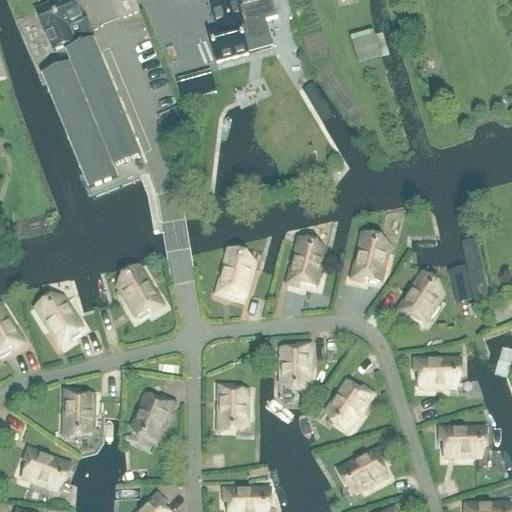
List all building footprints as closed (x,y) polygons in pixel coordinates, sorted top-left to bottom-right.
[(64,30),(82,23),(72,0),(70,0),(36,14),(53,54),(75,46),(73,41),(69,42),(64,30)] [(209,0),(219,35),(210,38),(217,65),(248,57),(244,45),(269,38),(266,24),(265,23),(277,20),(271,0),(209,0)] [(380,59),(375,34),(345,40),(350,64),(380,59)] [(71,67),(42,79),(45,86),(90,194),(119,182),(114,170),(122,166),(141,159),(94,44),(66,55),(71,67)] [(334,119),(313,84),(302,91),(323,126),(334,119)] [(19,236),(39,235),(38,221),(18,222),(19,236)] [(361,242),(351,282),(363,285),(364,281),(381,285),(388,255),(377,252),(378,246),(361,242)] [(476,243),(462,246),(475,312),(489,309),(476,243)] [(297,247),(287,287),(299,290),(300,286),(316,290),(324,260),(312,257),(314,251),(297,247)] [(227,258),(216,298),(228,301),(229,296),(245,301),(253,272),(242,268),(244,262),(227,258)] [(141,274),(126,283),(130,288),(120,295),(136,321),(150,312),(152,316),(163,309),(141,274)] [(420,281),(397,315),(407,322),(410,318),(424,327),(440,302),(430,295),(434,290),(420,281)] [(37,315),(59,350),(70,344),(68,340),(82,331),(66,305),(56,311),(52,306),(37,315)] [(24,346),(2,311),(0,312),(0,356),(11,349),(13,353),(24,346)] [(309,390),(310,349),(298,349),(297,353),(281,353),(280,383),(292,383),(292,390),(309,390)] [(493,377),(506,380),(511,359),(511,353),(501,351),(493,377)] [(456,363),(415,363),(415,375),(419,375),(419,392),(450,392),(450,380),(456,380),(456,363)] [(349,433),(373,399),(363,392),(360,396),(347,386),(329,411),(339,418),(335,423),(349,433)] [(231,390),(219,390),(218,431),(235,432),(236,425),(247,425),(248,395),(231,395),(231,390)] [(77,395),(65,395),(64,436),(81,436),(81,430),(93,430),(94,400),(77,399),(77,395)] [(158,444),(174,406),(163,401),(161,405),(146,398),(134,426),(144,431),(142,437),(158,444)] [(481,432),(440,432),(440,444),(444,444),(444,461),(475,461),(475,449),(481,449),(481,432)] [(67,467),(29,453),(24,465),(28,466),(23,482),(51,492),(55,481),(61,484),(67,467)] [(384,463),(378,453),(341,472),(349,487),(355,484),(360,495),(387,480),(380,466),(384,463)] [(241,471),(243,482),(262,480),(260,468),(241,471)] [(266,493),(224,493),(224,505),(229,505),(228,511),(259,511),(259,510),(266,510),(266,493)] [(166,507),(157,498),(143,511),(164,511),(162,510),(166,507)]
